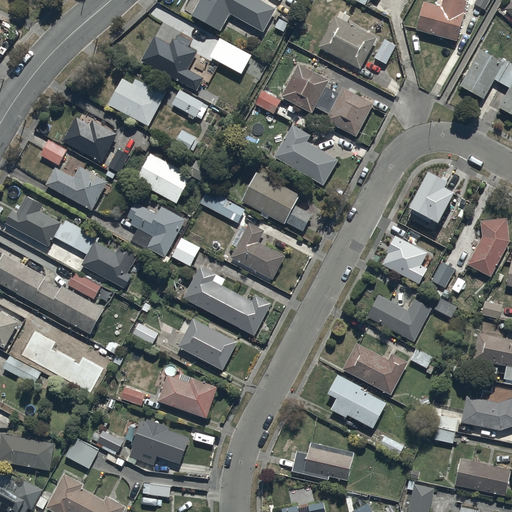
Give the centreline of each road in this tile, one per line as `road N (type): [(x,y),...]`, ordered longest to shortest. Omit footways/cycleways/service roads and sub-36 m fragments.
road 1 (residential): [(236,511),(248,438),(392,164),(413,144),(441,136),(511,166)]
road 2 (residential): [(110,0),(56,48),(0,123)]
